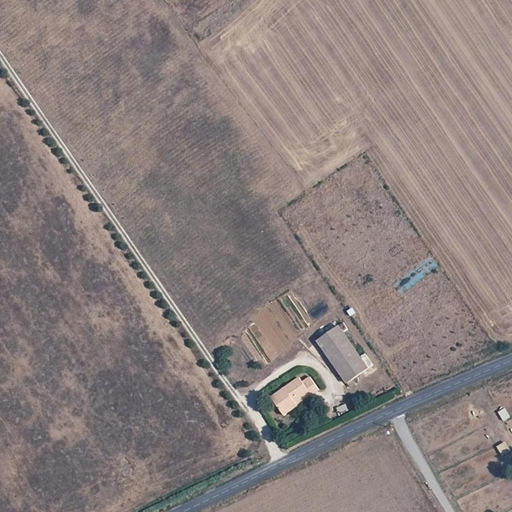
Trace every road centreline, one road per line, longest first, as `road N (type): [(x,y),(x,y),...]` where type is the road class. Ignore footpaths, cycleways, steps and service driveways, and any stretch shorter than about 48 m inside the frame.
road 1 (tertiary): [(391,411),(180,511)]
road 2 (tertiary): [(511,358),(391,411)]
